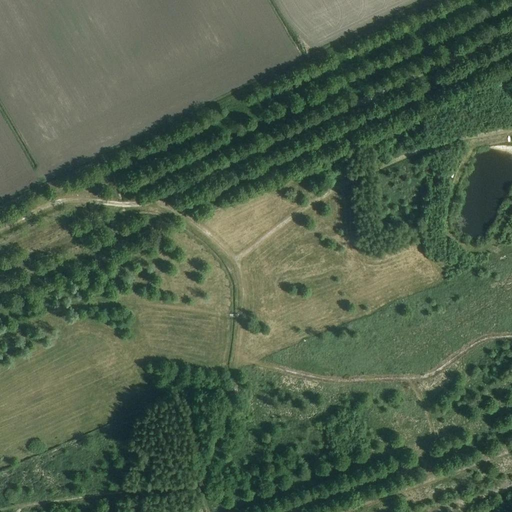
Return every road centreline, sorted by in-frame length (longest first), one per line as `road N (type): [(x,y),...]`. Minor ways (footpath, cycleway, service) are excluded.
road 1 (track): [(511,29),(157,199),(65,200),(0,228)]
road 2 (track): [(207,511),(201,484),(238,360),(241,276),(198,224),(157,199)]
road 3 (track): [(235,261),(291,217),(386,164),(511,129)]
road 4 (track): [(0,292),(172,209)]
road 5 (track): [(344,511),(511,451)]
